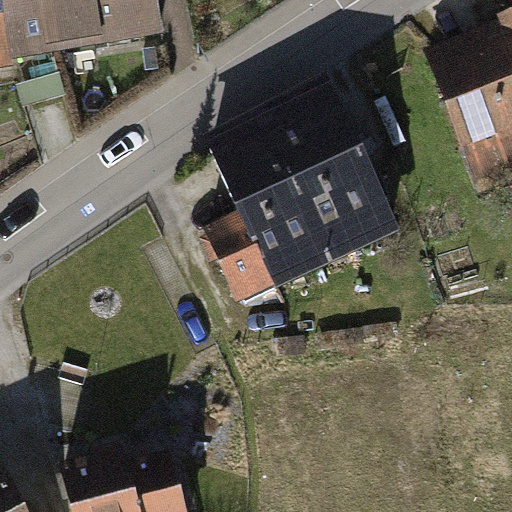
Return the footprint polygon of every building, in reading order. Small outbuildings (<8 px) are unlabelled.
[(0,0),(0,62),(163,34),(156,0),(0,0)] [(511,174),(511,141),(507,127),(511,125),(511,0),(503,0),(511,22),(511,40),(470,57),(433,71),(462,145),(478,188),(511,174)] [(238,295),(242,293),(247,304),(279,289),(274,278),(395,221),(334,91),(308,103),(213,148),(247,221),(211,238),(238,295)] [(449,411),(459,338),(425,333),(415,406),(449,411)] [(191,511),(176,454),(56,485),(63,511),(191,511)] [(0,511),(12,511),(0,486),(0,511)]
